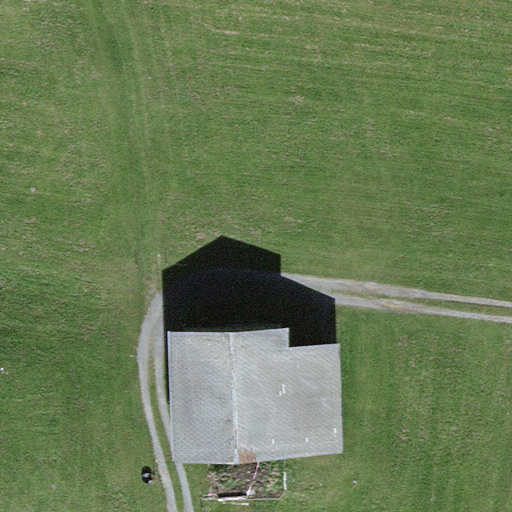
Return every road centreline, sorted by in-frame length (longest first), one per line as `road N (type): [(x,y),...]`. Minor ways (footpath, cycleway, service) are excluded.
road 1 (track): [(511,306),(225,276),(155,303),(0,255)]
road 2 (track): [(182,511),(150,356),(155,303)]
